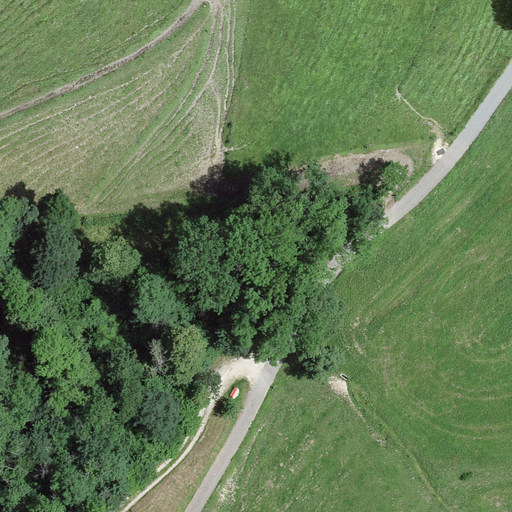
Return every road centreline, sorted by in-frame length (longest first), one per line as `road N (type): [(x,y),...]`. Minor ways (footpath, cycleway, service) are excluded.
road 1 (unclassified): [(511,72),(420,192),(333,268),(266,373)]
road 2 (track): [(266,373),(228,383),(202,428),(118,511)]
